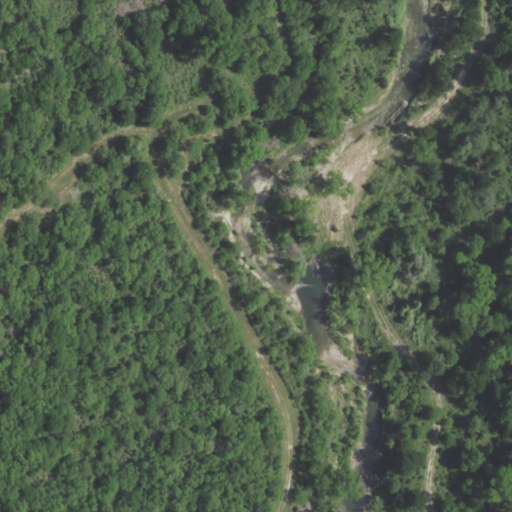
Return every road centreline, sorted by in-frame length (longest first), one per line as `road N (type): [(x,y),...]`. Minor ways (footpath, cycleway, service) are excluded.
road 1 (residential): [(292,511),(284,398),(174,189),(159,149),(165,123)]
road 2 (residential): [(0,235),(114,146),(228,85),(234,0)]
